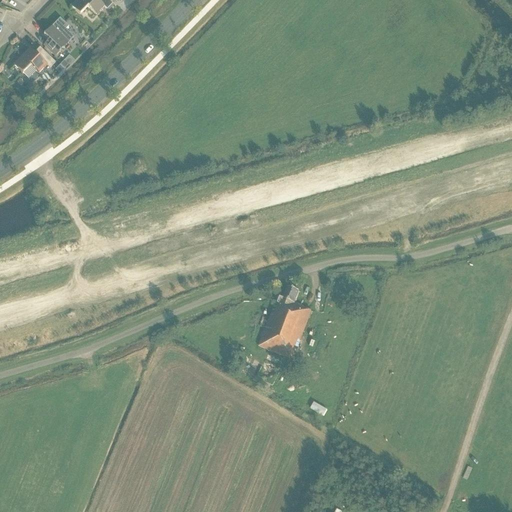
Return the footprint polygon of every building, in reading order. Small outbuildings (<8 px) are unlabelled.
[(77,0),(71,7),(79,15),(87,7),(95,15),(104,6),(107,9),(112,4),(108,0),(77,0)] [(449,16),(431,0),(409,0),(439,27),(449,16)] [(49,40),(43,46),(55,57),(71,40),(71,35),(65,30),(68,27),(60,18),(43,35),(49,40)] [(390,36),(399,47),(409,40),(400,28),(390,36)] [(440,34),(432,64),(460,72),(469,43),(440,34)] [(405,43),(401,47),(422,67),(431,58),(416,44),(411,49),(405,43)] [(14,66),(22,74),(30,66),(38,74),(46,65),(49,69),(55,63),(39,48),(34,53),(30,49),(14,66)] [(259,347),(293,360),(311,312),(302,308),(303,307),(294,304),(299,293),(287,289),(283,299),(278,297),(259,347)]
